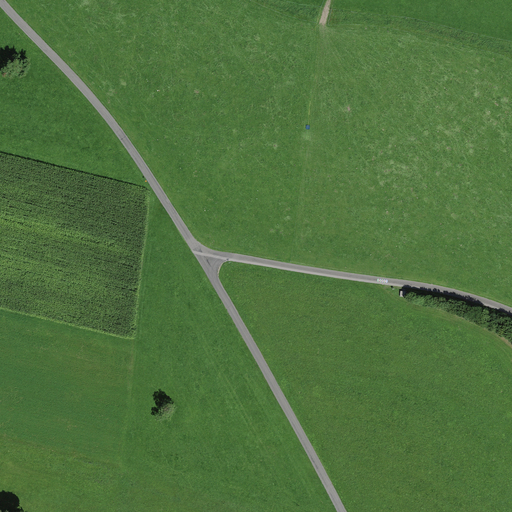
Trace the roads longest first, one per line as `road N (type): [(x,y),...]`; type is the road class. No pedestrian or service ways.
road 1 (unclassified): [(203,257),(110,120),(0,0)]
road 2 (unclassified): [(511,312),(404,282),(203,257)]
road 3 (unclassified): [(203,257),(342,511)]
